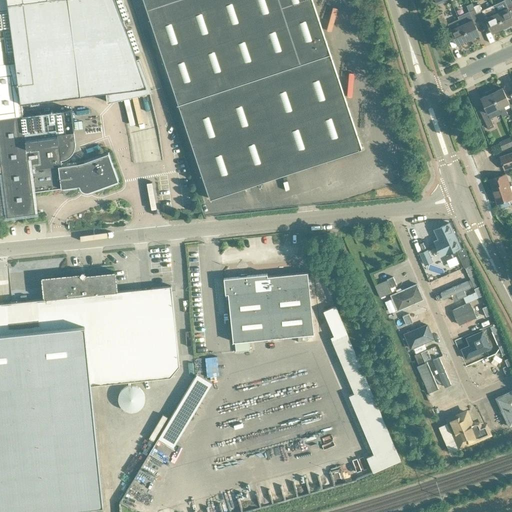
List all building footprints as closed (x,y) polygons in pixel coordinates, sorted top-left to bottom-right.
[(115,0),(0,0),(0,216),(41,212),(41,211),(35,211),(33,192),(88,184),(91,191),(118,181),(108,153),(84,162),(77,163),(62,165),(61,160),(62,160),(64,159),(65,159),(66,158),(68,158),(69,157),(71,155),(72,153),(73,152),(74,151),(74,150),(75,149),(75,147),(75,146),(75,145),(75,144),(75,143),(75,141),(71,141),(70,132),(74,131),(71,109),(30,114),(23,115),(21,102),(106,91),(107,102),(152,91),(139,57),(136,58),(115,0)] [(143,0),(210,199),(362,148),(312,0),(143,0)] [(355,0),(348,0),(347,0),(348,19),(356,19),(355,0)] [(511,17),(509,12),(511,10),(511,4),(510,0),(505,0),(504,0),(508,8),(497,13),(503,28),(504,30),(509,27),(508,25),(511,23),(511,17)] [(474,23),(480,21),(473,7),(472,3),(466,6),(472,19),(461,24),(468,39),(469,41),(474,39),(473,37),(479,34),(474,23)] [(503,28),(497,13),(493,5),(481,10),(479,4),(473,7),(480,21),(481,25),(487,22),(492,33),(503,28)] [(468,39),(461,24),(459,19),(448,24),(442,13),(437,15),(447,36),(452,34),(453,37),(454,37),(457,44),(468,39)] [(348,23),(350,31),(361,28),(359,20),(348,23)] [(373,98),(384,96),(382,82),(370,84),(373,98)] [(495,88),(490,90),(498,108),(502,116),(507,114),(503,106),(509,103),(502,88),(496,90),(495,88)] [(498,108),(490,90),(485,93),(486,95),(480,98),(485,107),(479,110),(488,129),(494,126),(488,115),(487,113),(493,110),(495,116),(500,113),(502,116),(498,108)] [(388,145),(401,141),(399,132),(385,136),(388,145)] [(511,166),(511,152),(499,157),(504,169),(511,166)] [(504,195),(496,198),(502,214),(511,210),(511,175),(511,176),(498,181),(500,185),(504,195)] [(440,255),(457,248),(447,224),(430,230),(440,255)] [(461,259),(468,256),(464,247),(458,250),(461,259)] [(420,254),(425,265),(432,261),(427,250),(420,254)] [(471,265),(468,256),(461,259),(465,267),(471,265)] [(469,276),(475,273),(471,265),(465,267),(469,276)] [(43,279),(45,298),(46,298),(0,303),(0,511),(21,511),(103,504),(91,385),(170,377),(179,366),(171,286),(117,291),(117,290),(118,290),(116,271),(43,279)] [(224,278),(225,294),(228,293),(233,342),(314,333),(308,272),(268,276),(267,273),(224,278)] [(390,288),(397,285),(393,276),(387,279),(387,280),(390,288)] [(387,280),(375,285),(380,297),(392,292),(390,288),(387,280)] [(465,284),(438,295),(441,301),(449,298),(451,303),(465,297),(462,292),(468,290),(465,284)] [(415,286),(388,298),(394,313),(421,302),(415,286)] [(480,296),(484,295),(480,286),(474,289),(478,297),(480,296)] [(468,305),(449,312),(455,328),(474,320),(468,305)] [(486,317),(492,314),(489,305),(482,308),(486,317)] [(346,333),(336,308),(325,312),(335,337),(346,333)] [(406,325),(413,322),(409,313),(402,316),(406,325)] [(501,331),(507,329),(504,321),(498,323),(501,331)] [(494,336),(501,333),(497,324),(490,327),(494,336)] [(424,333),(414,338),(416,343),(427,338),(424,333)] [(480,334),(454,345),(457,351),(482,340),(480,334)] [(502,355),(509,352),(505,343),(499,346),(502,355)] [(424,361),(431,358),(427,349),(421,352),(424,361)] [(202,364),(215,364),(215,351),(202,351),(202,364)] [(424,361),(421,352),(414,355),(418,365),(417,366),(429,393),(438,389),(428,364),(427,362),(425,362),(424,361)] [(456,384),(444,356),(432,361),(444,389),(456,384)] [(499,359),(475,369),(477,375),(501,365),(499,359)] [(131,403),(147,399),(143,380),(126,384),(131,403)] [(511,393),(493,401),(505,428),(511,424),(511,393)] [(465,411),(443,421),(457,453),(488,439),(482,423),(477,426),(475,421),(470,423),(465,411)]
